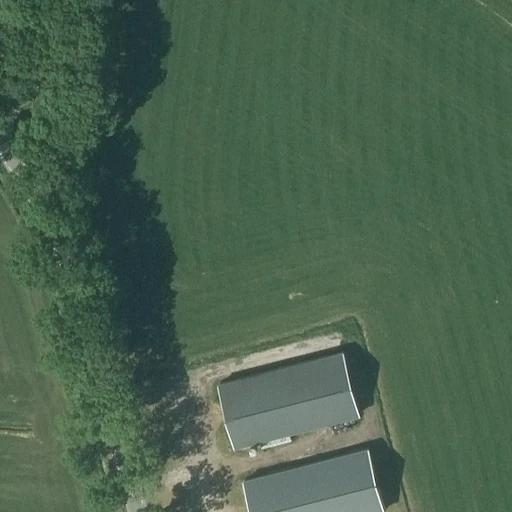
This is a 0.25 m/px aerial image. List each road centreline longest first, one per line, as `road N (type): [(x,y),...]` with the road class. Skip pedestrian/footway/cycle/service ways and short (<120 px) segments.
road 1 (tertiary): [(143,511),(61,249),(0,145)]
road 2 (unclassified): [(0,113),(61,53),(76,0)]
